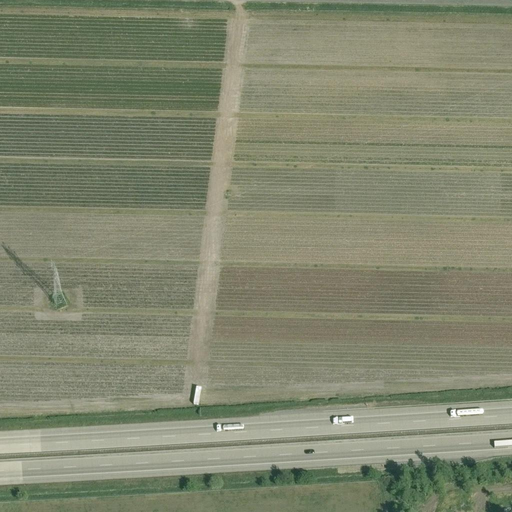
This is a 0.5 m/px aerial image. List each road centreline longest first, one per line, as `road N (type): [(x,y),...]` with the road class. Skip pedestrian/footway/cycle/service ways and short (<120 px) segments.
road 1 (motorway): [(0,474),(511,442)]
road 2 (motorway): [(511,409),(0,441)]
